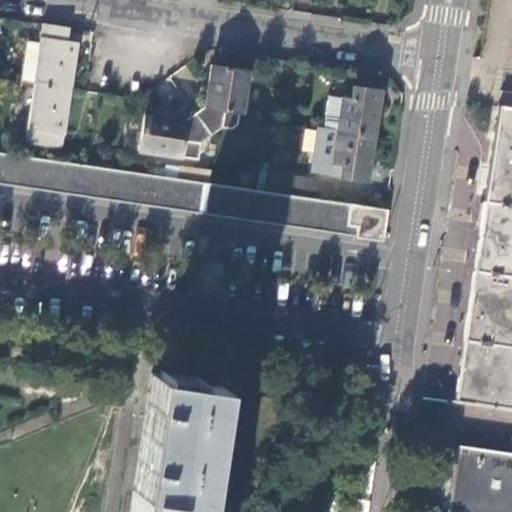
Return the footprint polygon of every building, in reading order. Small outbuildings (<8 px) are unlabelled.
[(67,28),(43,24),(40,44),(34,83),(69,89),(76,42),(65,40),(67,28)] [(27,42),(21,81),(34,83),(40,44),(27,42)] [(204,106),(194,113),(210,135),(222,125),(233,127),(236,124),(238,113),(240,112),(247,70),(210,64),(204,106)] [(69,89),(34,83),(25,141),(50,145),(52,131),(62,133),(69,89)] [(341,95),(336,129),(373,134),(380,88),(353,84),(351,97),(341,95)] [(328,93),(323,127),(336,129),(341,95),(328,93)] [(511,409),(511,106),(499,104),(468,307),(453,401),(511,409)] [(210,135),(194,113),(186,119),(143,112),(137,150),(180,156),(198,159),(201,142),(210,135)] [(323,127),(318,126),(311,171),(366,180),(373,134),(336,129),(323,127)] [(61,146),(62,133),(52,131),(50,145),(61,146)] [(0,171),(1,171),(10,183),(19,175),(27,185),(37,177),(46,188),(56,181),(63,191),(74,183),(82,193),(92,185),(101,196),(110,188),(119,199),(129,191),(138,202),(148,194),(156,204),(165,196),(173,207),(184,199),(193,210),(203,202),(211,212),(221,205),(230,215),(239,207),(247,218),(257,210),(266,221),(275,213),(284,223),(294,216),(302,226),(312,219),(320,229),(329,222),(337,231),(348,224),(351,204),(314,198),(264,189),(210,181),(177,176),(165,175),(0,150),(0,171)] [(165,175),(177,176),(180,164),(167,162),(165,175)] [(177,176),(210,181),(212,169),(180,164),(177,176)] [(267,171),(264,189),(314,198),(317,179),(267,171)] [(383,241),(388,210),(351,204),(348,224),(358,225),(356,237),(383,241)] [(221,276),(223,265),(195,261),(193,271),(221,276)] [(130,511),(197,511),(217,382),(151,372),(130,511)] [(511,511),(511,452),(457,444),(454,464),(447,511),(511,511)] [(436,511),(445,462),(438,461),(430,511),(436,511)] [(447,511),(454,464),(445,462),(436,511),(447,511)]
